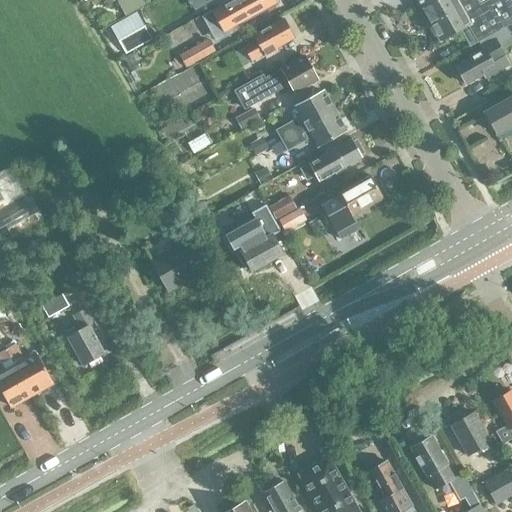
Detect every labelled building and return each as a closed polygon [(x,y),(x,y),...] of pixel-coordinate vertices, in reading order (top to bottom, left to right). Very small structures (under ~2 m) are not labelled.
[(141,0),(117,0),(116,0),(124,16),(144,5),(141,0)] [(233,0),(211,12),(222,31),(275,3),(273,0),(233,0)] [(416,0),(421,9),(435,0),(416,0)] [(435,0),(421,9),(425,16),(440,41),(471,23),(481,40),(511,23),(511,0),(486,0),(478,4),(476,0),(435,0)] [(137,12),(110,26),(125,53),(152,39),(137,12)] [(283,19),(252,36),(254,40),(242,47),(250,62),(263,55),(264,58),(277,50),(276,47),(293,38),(283,19)] [(483,50),(455,66),(466,83),(482,74),(484,78),(509,63),(500,48),(511,41),(511,23),(479,42),(483,50)] [(186,66),(214,51),(208,39),(179,55),(186,66)] [(304,55),(279,69),(264,78),(262,74),(233,91),(244,110),(288,85),(293,94),(317,80),(304,55)] [(281,139),(333,111),(323,92),(293,107),(301,122),(299,124),(295,118),(276,129),(281,139)] [(492,130),(494,129),(497,133),(511,124),(511,96),(485,113),(488,118),(486,119),(492,130)] [(253,108),(235,119),(241,129),(259,119),(253,108)] [(333,111),(281,139),(286,151),(307,139),(305,134),(307,131),(316,147),(343,131),(333,111)] [(261,137),(250,144),(256,155),(267,148),(261,137)] [(350,140),(333,150),(332,147),(326,151),(327,153),(300,168),(306,180),(315,175),(318,181),(335,172),(336,174),(344,169),(343,167),(360,158),(359,155),(363,153),(356,140),(352,143),(350,140)] [(0,242),(2,246),(45,221),(12,165),(0,171),(0,242)] [(266,168),(255,174),(261,185),(272,178),(266,168)] [(327,215),(345,204),(351,215),(383,197),(370,174),(320,203),(327,215)] [(289,197),(269,208),(275,219),(295,208),(289,197)] [(297,211),(279,221),(285,231),(303,221),(297,211)] [(233,241),(251,271),(281,254),(270,234),(261,218),(250,225),(253,230),(233,241)] [(152,262),(168,290),(207,267),(184,225),(171,232),(179,246),(152,262)] [(62,295),(41,306),(47,317),(68,307),(62,295)] [(104,353),(91,330),(95,327),(85,308),(73,315),(80,329),(67,337),(82,365),(104,353)] [(53,383),(35,351),(23,358),(2,320),(0,320),(0,338),(6,348),(13,364),(31,395),(53,383)] [(0,390),(10,407),(31,395),(13,364),(6,348),(0,351),(0,363),(3,369),(0,371),(0,390)] [(511,392),(511,391),(493,402),(505,422),(493,429),(502,444),(511,438),(511,392)] [(466,455),(490,441),(473,412),(449,426),(466,455)] [(429,435),(408,447),(425,477),(426,477),(434,489),(447,482),(458,501),(464,498),(471,508),(463,511),(483,511),(460,471),(452,476),(429,435)] [(328,457),(298,474),(319,511),(359,511),(328,457)] [(415,511),(387,461),(368,472),(383,498),(378,501),(384,511),(415,511)] [(495,507),(511,497),(511,466),(511,465),(481,483),(495,507)] [(301,511),(284,482),(282,483),(280,479),(267,486),(270,490),(263,493),(272,509),(268,511),(301,511)] [(247,511),(243,503),(226,511),(247,511)]
